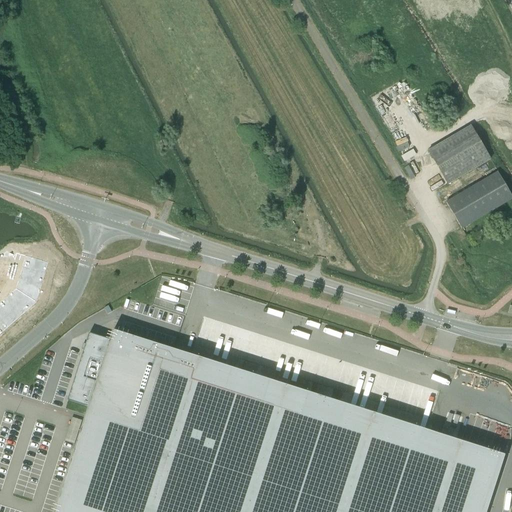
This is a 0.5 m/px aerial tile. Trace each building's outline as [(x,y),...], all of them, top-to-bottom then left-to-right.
[(449,184),(491,160),(471,126),(429,151),(449,184)] [(461,229),(511,199),(511,196),(498,172),(447,204),(461,229)] [(17,289),(0,303),(0,334),(33,306),(38,301),(49,263),(27,256),(17,289)] [(89,334),(68,401),(88,407),(55,511),(487,511),(505,456),(113,331),(110,340),(89,334)] [(72,418),(64,442),(74,445),(82,421),(72,418)]
